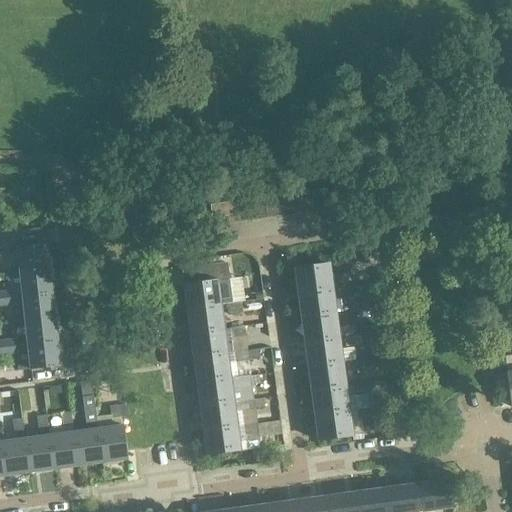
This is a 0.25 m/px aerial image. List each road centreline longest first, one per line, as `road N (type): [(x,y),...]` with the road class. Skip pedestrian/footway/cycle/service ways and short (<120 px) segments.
road 1 (residential): [(160,259),(100,174),(57,175),(77,376)]
road 2 (residential): [(269,243),(301,476)]
road 3 (residential): [(192,491),(160,259)]
road 4 (residential): [(412,459),(379,228)]
road 5 (residential): [(0,506),(142,486),(144,498),(192,491)]
road 6 (residential): [(511,226),(379,228)]
road 7 (residential): [(301,476),(331,472),(330,461),(392,453),(412,459)]
